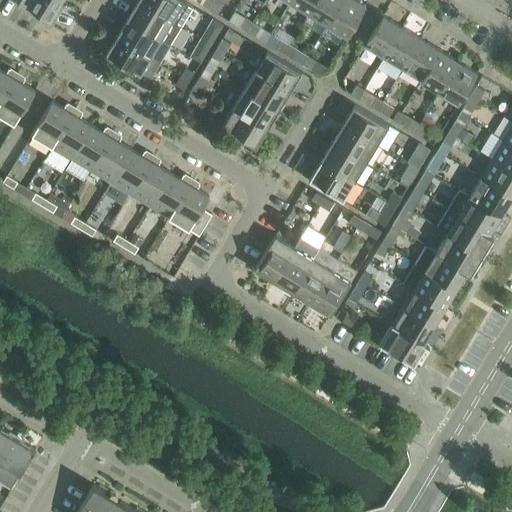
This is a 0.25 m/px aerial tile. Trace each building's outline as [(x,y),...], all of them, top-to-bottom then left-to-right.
[(18,0),(17,3),(51,24),(64,3),(61,1),(60,2),(56,0),(18,0)] [(137,0),(127,18),(170,44),(181,25),(139,0),(137,0)] [(193,6),(183,0),(139,0),(181,25),(193,6)] [(204,0),(202,4),(210,8),(215,0),(204,0)] [(218,13),(226,0),(215,0),(210,8),(218,13)] [(309,12),(316,0),(290,0),(290,1),(309,12)] [(327,23),(341,0),(316,0),(309,12),(327,23)] [(347,35),(365,4),(358,0),(341,0),(327,23),(347,35)] [(383,15),(364,45),(384,57),(402,26),(383,15)] [(245,17),(239,26),(247,31),(253,22),(245,17)] [(170,44),(127,18),(116,36),(160,63),(171,44),(170,44)] [(255,36),(261,26),(253,22),(247,31),(255,36)] [(402,68),(420,38),(402,26),(384,57),(402,68)] [(217,35),(209,30),(203,39),(212,44),(217,35)] [(104,56),(139,76),(135,82),(145,87),(160,63),(116,36),(104,56)] [(231,43),(222,38),(217,47),(225,52),(231,43)] [(420,80),(439,49),(420,38),(402,68),(420,80)] [(198,47),(206,53),(212,44),(203,39),(198,47)] [(282,39),(276,48),(284,53),(290,44),(282,39)] [(292,58),(298,49),(290,44),(284,53),(292,58)] [(212,56),(220,61),(225,52),(217,47),(212,56)] [(439,91),(457,60),(439,49),(420,80),(439,91)] [(302,71),(267,51),(255,70),(290,91),(302,71)] [(311,69),(316,60),(308,55),(303,64),(311,69)] [(458,103),(477,72),(457,60),(439,91),(458,103)] [(195,72),(186,67),(181,76),(190,81),(195,72)] [(9,68),(6,72),(0,68),(0,101),(17,73),(9,68)] [(290,91),(255,70),(244,89),(279,109),(290,91)] [(0,114),(14,123),(35,90),(23,82),(25,78),(17,73),(0,101),(0,114)] [(209,80),(200,75),(195,84),(203,89),(209,80)] [(176,85),(184,90),(190,81),(181,76),(176,85)] [(189,93),(198,98),(203,89),(195,84),(189,93)] [(359,99),(365,89),(357,85),(351,94),(359,99)] [(485,90),(476,85),(471,94),(479,99),(485,90)] [(279,109),(244,89),(233,107),(267,128),(279,109)] [(466,103),(474,108),(479,99),(471,94),(466,103)] [(375,96),(370,105),(377,110),(383,100),(375,96)] [(52,100),(32,134),(52,146),(75,108),(66,103),(64,107),(52,100)] [(385,114),(391,105),(383,100),(377,110),(385,114)] [(389,124),(354,103),(343,123),(377,144),(389,124)] [(221,126),(256,147),(267,128),(233,107),(221,126)] [(80,117),(83,113),(75,108),(52,146),(71,158),(92,124),(80,117)] [(412,118),(406,127),(414,132),(420,123),(412,118)] [(462,127),(454,122),(448,131),(457,136),(462,127)] [(377,144),(343,123),(332,141),(366,162),(377,144)] [(422,137),(428,127),(420,123),(414,132),(422,137)] [(106,126),(103,131),(92,124),(71,158),(91,169),(114,131),(106,126)] [(511,125),(503,139),(511,144),(511,125)] [(463,128),(458,137),(468,143),(473,134),(463,128)] [(119,141),(122,136),(114,131),(91,169),(110,181),(130,148),(119,141)] [(443,140),(452,145),(457,136),(448,131),(443,140)] [(511,144),(503,139),(492,158),(511,169),(511,144)] [(366,162),(332,141),(320,160),(355,180),(366,162)] [(419,142),(410,157),(422,164),(423,161),(429,152),(431,148),(419,142)] [(144,150),(142,154),(130,148),(110,181),(130,193),(153,155),(144,150)] [(431,159),(426,168),(434,173),(440,165),(443,159),(435,154),(431,159)] [(158,164),(161,160),(153,155),(130,193),(149,205),(169,171),(158,164)] [(511,169),(492,158),(481,176),(511,195),(511,169)] [(309,179),(343,200),(355,180),(320,160),(309,179)] [(401,178),(410,183),(419,169),(410,163),(401,178)] [(420,177),(414,187),(423,192),(429,182),(434,173),(426,168),(420,177)] [(183,174),(181,178),(169,171),(149,205),(169,217),(192,179),(183,174)] [(3,181),(14,188),(18,182),(7,175),(3,181)] [(511,195),(481,176),(470,195),(501,214),(511,195)] [(197,188),(200,184),(192,179),(169,217),(199,235),(212,213),(202,207),(209,195),(197,188)] [(409,197),(403,205),(412,211),(417,202),(423,192),(414,187),(409,197)] [(490,232),(501,214),(470,195),(459,189),(448,207),(458,214),(490,233),(490,232)] [(316,191),(311,199),(320,205),(325,196),(316,191)] [(36,192),(32,199),(43,205),(47,199),(36,192)] [(402,197),(393,192),(388,200),(396,205),(402,197)] [(329,210),(334,201),(325,196),(320,205),(329,210)] [(53,212),(57,205),(47,199),(43,205),(53,212)] [(382,209),(391,214),(396,205),(388,200),(382,209)] [(398,214),(406,219),(412,211),(403,205),(398,214)] [(371,206),(366,214),(376,220),(380,212),(371,206)] [(493,234),(490,232),(490,233),(458,214),(448,207),(437,226),(447,232),(481,253),(493,234)] [(353,213),(348,222),(357,227),(362,218),(353,213)] [(75,216),(71,222),(82,229),(86,222),(75,216)] [(366,232),(371,224),(362,218),(357,227),(366,232)] [(93,235),(97,229),(86,222),(82,229),(93,235)] [(371,224),(366,232),(377,239),(382,230),(371,224)] [(466,271),(470,273),(481,253),(447,232),(436,251),(467,270),(466,271)] [(134,233),(130,241),(139,247),(144,239),(134,233)] [(395,239),(386,233),(381,242),(389,247),(395,239)] [(117,234),(113,240),(124,247),(128,240),(127,240),(118,234),(117,234)] [(275,234),(255,269),(274,280),(295,246),(275,234)] [(295,246),(274,280),(292,292),(319,247),(301,236),(295,246)] [(135,253),(139,247),(130,241),(128,240),(124,247),(135,253)] [(376,251),(384,256),(389,247),(381,242),(376,251)] [(467,270),(436,251),(426,244),(415,263),(456,288),(466,271),(467,270)] [(319,247),(292,292),(311,303),(338,258),(319,247)] [(338,258),(311,303),(330,314),(357,270),(338,258)] [(456,288),(415,263),(403,281),(414,288),(445,307),(456,288)] [(372,275),(364,270),(358,279),(367,284),(372,275)] [(353,288),(361,293),(367,284),(358,279),(353,288)] [(445,307),(414,288),(402,306),(434,325),(445,307)] [(350,312),(356,303),(347,297),(342,307),(350,312)] [(422,343),(423,342),(434,325),(402,306),(391,324),(422,343)] [(426,344),(423,342),(422,343),(391,324),(380,344),(414,365),(426,344)] [(0,427),(0,463),(16,437),(0,427)] [(0,479),(12,487),(35,449),(16,437),(0,463),(0,479)] [(94,484),(76,511),(103,511),(113,496),(94,484)] [(128,511),(132,507),(113,496),(103,511),(128,511)]
